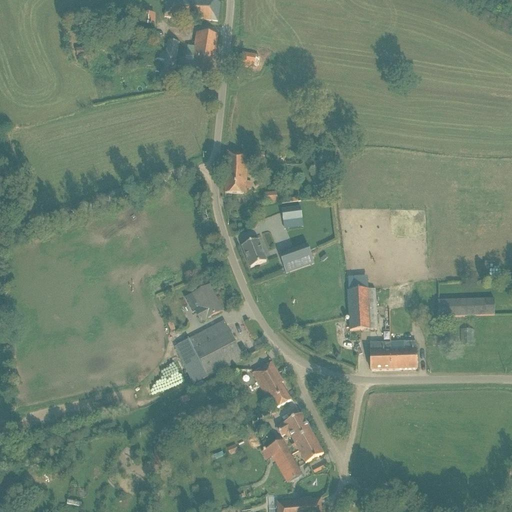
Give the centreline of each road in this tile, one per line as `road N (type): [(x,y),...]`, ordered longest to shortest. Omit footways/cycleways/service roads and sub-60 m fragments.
road 1 (unclassified): [(289,354),(254,309),(215,207),(230,0)]
road 2 (track): [(214,167),(168,174),(0,234)]
road 3 (unclassified): [(511,380),(362,380)]
road 4 (unclassified): [(289,354),(344,471)]
